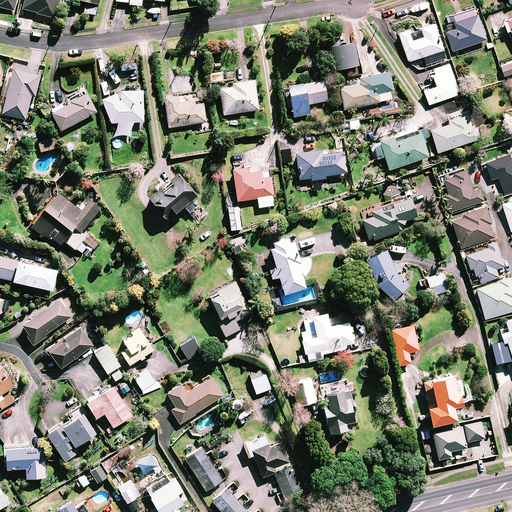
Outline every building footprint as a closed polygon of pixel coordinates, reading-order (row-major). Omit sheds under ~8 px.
[(98,0),(78,0),(78,1),(85,2),(82,13),(95,15),(98,0)] [(485,38),(474,6),(451,14),(455,26),(445,30),(452,50),(485,38)] [(446,57),(433,21),(420,26),(423,35),(412,39),(408,28),(397,32),(408,61),(422,56),(425,65),(446,57)] [(346,44),(335,39),(323,41),(329,71),(357,65),(355,56),(349,57),(346,44)] [(93,61),(92,50),(64,54),(65,66),(93,61)] [(511,72),(511,60),(499,64),(503,76),(511,72)] [(459,92),(448,63),(429,69),(434,83),(422,87),(428,103),(459,92)] [(40,75),(12,68),(1,113),(25,119),(31,95),(34,96),(40,75)] [(392,98),(385,71),(356,78),(357,84),(338,89),(342,110),(392,98)] [(257,109),(252,79),(230,82),(231,86),(218,88),(222,114),(257,109)] [(325,100),(320,79),(299,84),(299,83),(281,87),(289,118),(308,114),(306,105),(325,100)] [(142,89),(118,90),(118,99),(117,99),(113,91),(99,97),(110,122),(143,121),(142,89)] [(50,108),(51,111),(50,111),(59,130),(95,112),(84,90),(71,97),(73,99),(62,105),(61,103),(50,108)] [(176,102),(174,94),(162,96),(167,127),(205,121),(201,98),(176,102)] [(470,122),(467,113),(445,120),(447,123),(427,130),(435,153),(477,138),(473,126),(468,128),(466,123),(470,122)] [(426,156),(417,132),(391,141),(390,136),(370,143),(375,159),(372,160),(377,174),(426,156)] [(57,147),(54,138),(38,143),(40,151),(57,147)] [(320,152),(319,148),(294,152),(298,179),(310,177),(310,180),(324,178),(324,174),(344,171),(340,149),(320,152)] [(511,190),(511,157),(510,158),(508,152),(484,161),(490,178),(497,175),(504,194),(511,190)] [(245,171),(244,165),(230,168),(236,201),(263,196),(264,206),(272,204),(270,195),(272,195),(269,175),(260,177),(259,169),(245,171)] [(470,191),(462,169),(439,177),(445,194),(442,194),(448,212),(482,201),(478,188),(470,191)] [(196,195),(177,172),(146,197),(166,221),(183,207),(188,212),(196,206),(190,200),(196,195)] [(80,207),(56,189),(29,225),(41,235),(42,233),(48,237),(49,236),(58,244),(61,240),(74,250),(76,248),(86,256),(91,249),(93,250),(99,241),(88,233),(85,235),(81,232),(100,208),(87,198),(80,207)] [(403,219),(414,216),(407,195),(396,199),(369,209),(371,216),(361,219),(368,240),(400,229),(403,219)] [(511,229),(511,196),(500,200),(510,230),(511,229)] [(240,228),(236,206),(224,208),(228,230),(240,228)] [(489,223),(483,206),(459,214),(460,216),(449,220),(460,248),(492,237),(487,224),(489,223)] [(208,231),(202,220),(168,239),(174,250),(208,231)] [(298,248),(294,233),(270,240),(271,246),(268,247),(274,267),(268,268),(271,278),(277,276),(283,295),(304,288),(293,250),(298,248)] [(503,265),(493,240),(483,244),(484,246),(463,254),(468,268),(473,267),(479,283),(497,276),(494,268),(503,265)] [(167,253),(162,245),(153,250),(158,258),(167,253)] [(397,274),(381,247),(363,258),(382,291),(383,290),(388,297),(407,286),(399,273),(397,274)] [(0,255),(0,276),(51,289),(56,269),(0,255)] [(446,290),(441,272),(426,276),(432,294),(446,290)] [(511,285),(510,277),(474,288),(483,318),(511,310),(511,285)] [(250,311),(232,279),(215,289),(216,291),(206,296),(220,321),(217,322),(225,335),(238,328),(234,320),(250,311)] [(70,317),(58,298),(20,322),(34,343),(46,336),(44,333),(70,317)] [(328,325),(325,312),(310,315),(311,319),(297,322),(306,361),(321,358),(320,353),(344,347),(343,343),(352,341),(347,320),(328,325)] [(121,351),(131,364),(140,357),(142,359),(146,356),(145,354),(154,348),(144,335),(148,332),(141,322),(130,329),(132,332),(123,338),(128,346),(121,351)] [(417,349),(411,323),(389,329),(398,364),(409,362),(407,351),(417,349)] [(92,345),(79,327),(46,349),(59,367),(92,345)] [(200,351),(192,338),(185,342),(193,355),(200,351)] [(119,366),(106,344),(93,351),(107,374),(119,366)] [(207,364),(204,356),(196,358),(199,367),(207,364)] [(12,386),(0,366),(0,409),(13,401),(6,390),(12,386)] [(157,387),(146,369),(133,377),(144,395),(157,387)] [(270,387),(264,373),(250,379),(255,393),(270,387)] [(456,392),(461,391),(458,378),(449,380),(448,375),(421,380),(426,402),(416,404),(417,409),(427,407),(430,422),(455,417),(452,404),(458,402),(456,392)] [(221,395),(209,376),(185,391),(180,382),(165,391),(174,406),(170,409),(179,423),(194,414),(193,412),(221,395)] [(315,400),(309,377),(294,381),(300,404),(315,400)] [(130,414),(111,384),(84,400),(94,416),(102,411),(112,426),(130,414)] [(343,390),(341,384),(322,390),(327,406),(321,407),(329,432),(345,427),(344,423),(353,420),(351,411),(354,410),(347,389),(343,390)] [(93,431),(79,409),(67,417),(69,419),(63,422),(61,420),(45,430),(63,460),(74,453),(70,446),(93,431)] [(483,437),(479,420),(463,424),(466,441),(483,437)] [(464,446),(459,425),(431,431),(437,458),(450,455),(449,450),(464,446)] [(156,441),(151,433),(142,440),(147,447),(156,441)] [(247,456),(252,454),(261,476),(272,472),(282,495),(299,488),(279,440),(267,445),(266,443),(263,434),(242,443),(247,456)] [(220,467),(215,470),(213,466),(218,462),(205,442),(183,456),(205,490),(226,476),(220,467)] [(43,476),(42,444),(2,446),(3,467),(24,466),(24,477),(43,476)] [(156,464),(149,453),(135,462),(143,473),(156,464)] [(105,477),(98,464),(89,469),(96,482),(105,477)] [(88,482),(83,474),(77,477),(82,486),(88,482)] [(167,480),(146,492),(157,511),(164,511),(180,503),(167,480)] [(221,511),(260,511),(258,509),(254,511),(247,511),(242,506),(249,499),(231,481),(210,500),(221,511)] [(134,496),(127,485),(118,490),(126,502),(134,496)] [(0,506),(8,501),(0,487),(0,506)] [(73,506),(69,499),(57,506),(60,511),(87,511),(81,501),(73,506)] [(147,511),(140,500),(128,508),(129,511),(147,511)]
